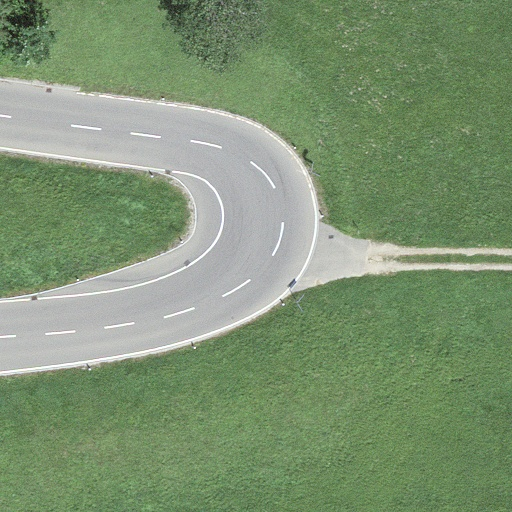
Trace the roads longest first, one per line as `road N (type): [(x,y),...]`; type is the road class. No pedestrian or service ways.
road 1 (tertiary): [(0,116),(216,147),(266,181),(278,222),(258,269),(195,308),(0,342)]
road 2 (track): [(511,259),(268,254)]
